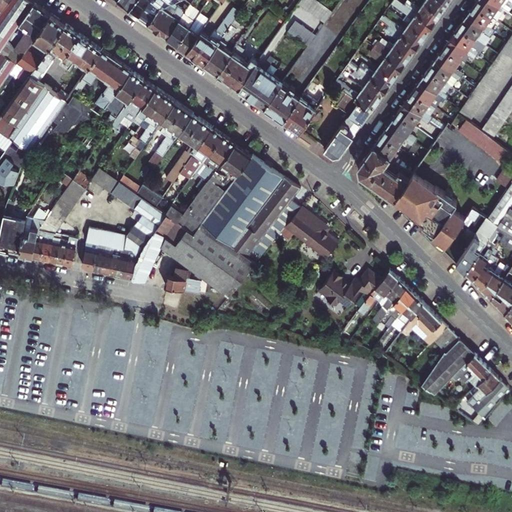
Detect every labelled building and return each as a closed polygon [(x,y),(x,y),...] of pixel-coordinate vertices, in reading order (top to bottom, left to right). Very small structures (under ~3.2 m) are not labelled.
[(32,0),(7,0),(0,10),(0,84),(9,71),(13,66),(16,61),(0,49),(6,41),(19,23),(34,1),(32,0)] [(136,0),(117,0),(117,1),(129,9),(136,0)] [(136,0),(129,9),(148,23),(162,6),(163,4),(172,0),(191,0),(192,0),(136,0)] [(167,36),(187,7),(192,0),(191,0),(187,0),(182,7),(179,5),(172,14),(162,6),(148,23),(167,36)] [(318,0),(300,0),(298,3),(325,22),(333,10),(318,0)] [(403,6),(404,4),(398,0),(392,0),(392,1),(407,12),(408,9),(403,6)] [(424,0),(423,1),(440,13),(448,2),(444,0),(424,0)] [(492,0),(477,0),(475,4),(491,16),(497,7),(500,10),(506,15),(508,12),(492,0)] [(492,0),(508,12),(510,8),(504,4),(501,2),(501,0),(492,0)] [(34,1),(19,23),(27,29),(14,47),(22,53),(27,46),(30,41),(50,13),(34,1)] [(404,4),(432,24),(440,13),(423,1),(419,7),(413,3),(411,6),(406,2),(404,4)] [(425,35),(432,24),(404,4),(403,6),(408,9),(407,12),(413,16),(408,23),(425,35)] [(467,15),(493,33),(495,30),(489,25),(488,26),(485,24),(491,16),(475,4),(467,15)] [(210,36),(201,29),(187,50),(204,62),(234,19),(240,11),(233,6),(213,33),(212,33),(210,36)] [(178,44),(189,27),(194,20),(190,17),(187,15),(191,10),(187,7),(167,36),(178,44)] [(37,41),(47,48),(65,23),(50,13),(30,41),(35,45),(37,41)] [(383,13),(380,18),(389,25),(391,23),(396,27),(398,24),(383,13)] [(459,25),(475,37),(482,29),(485,31),(484,32),(491,36),(493,33),(467,15),(459,25)] [(178,44),(187,50),(201,29),(209,19),(206,16),(201,24),(199,23),(194,30),(189,27),(178,44)] [(298,17),(290,28),(310,42),(318,31),(298,17)] [(204,62),(218,72),(233,52),(223,45),(240,23),(234,19),(204,62)] [(22,144),(29,149),(68,94),(59,88),(57,91),(39,79),(52,60),(52,59),(51,57),(51,56),(53,53),(56,50),(72,28),(65,23),(47,48),(42,56),(24,81),(0,115),(0,128),(14,138),(20,142),(22,144)] [(425,35),(408,23),(404,29),(398,24),(396,27),(391,23),(389,25),(417,45),(425,35)] [(417,45),(389,25),(388,27),(393,31),(391,33),(397,38),(393,44),(409,56),(417,45)] [(452,36),(477,55),(480,51),(473,47),(470,45),(475,37),(459,25),(452,36)] [(56,50),(63,55),(78,32),(72,28),(56,50)] [(101,47),(78,32),(63,55),(59,61),(68,67),(75,58),(87,67),(101,47)] [(511,58),(511,33),(506,42),(500,51),(511,58)] [(444,47),(460,59),(466,50),(469,52),(469,53),(475,58),(477,55),(452,36),(444,47)] [(409,56),(393,44),(389,50),(383,46),(384,44),(378,40),(374,46),(402,67),(409,56)] [(0,49),(16,61),(18,59),(10,44),(6,41),(0,49)] [(218,72),(239,87),(256,62),(252,59),(249,63),(238,56),(244,47),(239,43),(233,52),(218,72)] [(14,47),(10,44),(18,59),(22,53),(14,47)] [(17,76),(24,81),(42,56),(27,46),(22,53),(18,59),(16,61),(23,66),(17,76)] [(402,67),(374,46),(372,49),(378,52),(376,55),(382,59),(378,66),(394,77),(402,67)] [(74,86),(79,89),(86,80),(89,82),(97,71),(109,80),(96,100),(104,106),(112,95),(115,91),(131,68),(101,47),(87,67),(74,86)] [(436,58),(462,76),(464,73),(458,69),(457,69),(454,67),(460,59),(444,47),(436,58)] [(356,66),(364,56),(357,50),(349,61),(356,66)] [(484,100),(511,59),(511,58),(500,51),(472,92),(484,100)] [(271,69),(276,57),(265,53),(260,64),(271,69)] [(428,69),(444,80),(450,72),(454,74),(453,75),(459,79),(462,76),(436,58),(428,69)] [(239,87),(265,106),(282,82),(282,81),(256,62),(239,87)] [(394,77),(378,66),(373,72),(367,67),(365,70),(360,66),(359,68),(386,88),(394,77)] [(143,77),(131,68),(115,91),(121,95),(118,99),(109,112),(110,113),(105,120),(110,124),(111,123),(116,116),(143,77)] [(367,81),(362,87),(379,99),(386,88),(359,68),(357,70),(362,74),(361,76),(367,81)] [(438,88),(444,80),(428,69),(421,79),(446,98),(448,95),(442,90),(442,91),(438,88)] [(143,77),(116,116),(111,123),(116,126),(119,121),(127,126),(136,113),(142,104),(155,86),(143,77)] [(346,85),(336,79),(334,82),(343,89),(345,87),(350,91),(352,89),(353,87),(347,84),(346,85)] [(413,90),(429,102),(435,94),(438,96),(438,97),(444,101),(446,98),(421,79),(413,90)] [(265,106),(284,119),(300,96),(293,91),(295,88),(290,84),(288,87),(282,82),(265,106)] [(511,84),(495,108),(506,115),(511,107),(511,84)] [(155,86),(142,104),(136,113),(143,119),(144,117),(148,111),(149,112),(164,91),(155,86)] [(348,93),(358,100),(371,109),(379,99),(362,87),(358,93),(352,89),(350,91),(345,87),(343,89),(346,92),(348,93)] [(405,101),(431,119),(433,116),(427,111),(427,112),(423,109),(429,102),(413,90),(405,101)] [(112,95),(118,99),(121,95),(115,91),(112,95)] [(148,111),(144,117),(149,122),(138,138),(145,142),(160,120),(175,99),(164,91),(149,112),(148,111)] [(470,121),(484,100),(472,92),(458,113),(466,119),(470,121)] [(346,117),(358,100),(348,93),(336,110),(346,117)] [(66,111),(60,106),(51,118),(57,123),(53,129),(67,130),(80,112),(84,115),(89,107),(72,94),(65,103),(70,106),(66,111)] [(305,97),(301,94),(300,96),(284,119),(300,130),(314,110),(302,101),(305,97)] [(175,99),(160,120),(164,122),(159,129),(166,134),(155,149),(157,151),(152,157),(158,160),(178,132),(192,111),(175,99)] [(371,109),(358,100),(346,117),(325,148),(334,154),(340,153),(371,109)] [(405,101),(397,112),(414,123),(420,115),(423,117),(423,118),(429,122),(431,119),(405,101)] [(495,108),(480,129),(492,137),(506,115),(495,108)] [(192,111),(178,132),(193,142),(187,150),(185,149),(165,177),(172,182),(177,174),(209,128),(211,124),(192,111)] [(390,122),(415,141),(418,138),(411,133),(411,134),(408,131),(414,123),(397,112),(390,122)] [(470,121),(466,119),(458,130),(503,162),(511,150),(492,137),(480,129),(470,121)] [(390,122),(382,133),(398,145),(404,137),(407,139),(407,140),(413,144),(415,141),(390,122)] [(209,128),(177,174),(187,181),(194,172),(201,161),(222,132),(211,124),(209,128)] [(0,128),(0,146),(5,150),(7,148),(8,145),(14,138),(0,128)] [(220,161),(235,141),(222,132),(201,161),(206,164),(198,175),(195,180),(201,184),(204,179),(206,180),(208,177),(220,161)] [(374,144),(389,155),(400,163),(402,160),(396,155),(395,155),(392,153),(398,145),(382,133),(374,144)] [(193,233),(200,222),(251,152),(235,141),(220,161),(208,177),(206,180),(184,212),(177,222),(193,233)] [(0,157),(0,181),(12,184),(17,171),(8,165),(11,161),(19,166),(22,159),(29,149),(22,144),(20,142),(15,150),(8,145),(7,148),(5,150),(0,157)] [(384,163),(389,155),(374,144),(359,165),(359,166),(360,173),(394,197),(395,195),(403,185),(412,172),(402,165),(396,173),(384,163)] [(251,152),(200,222),(254,260),(283,222),(298,202),(291,197),(299,186),(251,152)] [(206,164),(201,161),(194,172),(198,175),(206,164)] [(98,166),(90,177),(97,182),(105,171),(98,166)] [(501,172),(497,178),(509,186),(511,181),(511,171),(505,167),(501,172)] [(97,182),(102,186),(110,175),(105,171),(97,182)] [(419,218),(424,221),(421,225),(426,230),(444,249),(457,228),(458,228),(461,224),(466,217),(452,208),(457,201),(451,196),(445,192),(436,185),(435,186),(413,171),(412,172),(403,185),(395,195),(403,201),(408,204),(414,209),(413,211),(415,212),(419,215),(419,216),(418,216),(419,216),(419,217),(419,218)] [(110,175),(102,186),(109,191),(110,190),(117,180),(110,175)] [(80,193),(84,187),(72,179),(68,184),(80,193)] [(117,180),(110,190),(133,207),(141,197),(135,193),(118,181),(117,180)] [(465,270),(497,225),(511,204),(511,203),(511,181),(509,186),(488,216),(475,234),(457,261),(465,270)] [(64,190),(76,198),(80,193),(68,184),(64,190)] [(141,197),(146,190),(140,186),(135,193),(141,197)] [(148,188),(146,190),(141,197),(154,206),(161,197),(148,188)] [(64,190),(60,195),(72,203),(76,198),(64,190)] [(56,201),(68,209),(72,203),(60,195),(56,201)] [(403,201),(395,195),(394,197),(400,204),(403,201)] [(141,197),(133,207),(140,212),(125,234),(122,246),(129,248),(131,248),(136,255),(141,247),(165,213),(154,206),(141,197)] [(56,201),(53,206),(64,215),(68,209),(56,201)] [(298,202),(283,222),(326,254),(337,238),(324,227),(320,225),(322,221),(298,202)] [(501,237),(511,243),(511,203),(511,204),(497,225),(505,231),(502,235),(501,237)] [(184,212),(171,204),(165,213),(177,222),(184,212)] [(414,209),(408,204),(405,209),(411,215),(415,212),(413,211),(414,209)] [(49,212),(61,220),(64,215),(53,206),(50,209),(49,212)] [(466,217),(461,224),(475,234),(488,216),(473,206),(466,217)] [(23,232),(22,237),(18,254),(31,256),(36,234),(37,228),(45,217),(49,212),(50,209),(48,208),(45,212),(38,207),(33,216),(32,216),(28,233),(23,232)] [(49,212),(45,217),(57,225),(61,220),(49,212)] [(165,213),(141,247),(136,261),(132,271),(131,277),(144,280),(160,243),(178,258),(228,294),(240,279),(254,260),(200,222),(193,233),(177,222),(165,213)] [(0,225),(0,249),(18,254),(22,237),(23,232),(25,223),(26,219),(3,214),(0,225)] [(25,223),(23,232),(28,233),(32,216),(27,215),(26,219),(25,223)] [(37,228),(45,230),(52,231),(57,225),(45,217),(37,228)] [(457,261),(475,234),(461,224),(458,228),(457,228),(444,249),(457,261)] [(484,261),(489,254),(491,252),(496,244),(493,241),(497,234),(497,232),(502,235),(505,231),(497,225),(465,270),(473,278),(484,261)] [(98,241),(101,229),(88,226),(85,238),(98,241)] [(43,238),(45,230),(37,228),(36,234),(38,235),(37,237),(43,238)] [(106,243),(111,244),(113,231),(101,229),(98,241),(106,243)] [(45,230),(43,238),(49,239),(49,237),(52,237),(53,231),(52,231),(45,230)] [(59,242),(61,233),(53,231),(52,237),(54,238),(54,240),(59,242)] [(122,246),(125,234),(113,231),(111,244),(113,244),(121,246),(122,246)] [(67,241),(68,235),(61,233),(59,242),(64,243),(65,240),(67,241)] [(39,258),(43,238),(37,237),(38,235),(36,234),(31,256),(39,258)] [(68,235),(67,241),(62,263),(71,265),(76,237),(68,235)] [(47,260),(52,237),(49,237),(49,239),(43,238),(39,258),(47,260)] [(54,238),(52,237),(47,260),(55,261),(59,242),(54,240),(54,238)] [(92,269),(97,247),(98,241),(85,238),(85,247),(81,264),(83,267),(92,269)] [(64,243),(59,242),(55,261),(62,263),(67,241),(65,240),(64,243)] [(98,241),(97,247),(92,269),(99,271),(104,251),(106,243),(98,241)] [(106,243),(104,251),(99,271),(107,272),(112,250),(113,244),(111,244),(106,243)] [(115,274),(119,254),(114,253),(115,251),(112,250),(107,272),(115,274)] [(123,276),(128,253),(125,253),(125,255),(119,254),(115,274),(123,276)] [(130,254),(128,253),(123,276),(131,277),(132,271),(135,258),(130,257),(130,254)] [(490,265),(495,258),(493,257),(489,254),(484,261),(490,265)] [(484,261),(473,278),(481,286),(494,268),(490,265),(484,261)] [(491,296),(511,266),(505,262),(502,267),(502,270),(501,273),(494,268),(481,286),(491,296)] [(505,310),(511,300),(511,265),(511,266),(491,296),(505,310)] [(167,273),(164,284),(197,291),(200,280),(186,277),(188,269),(174,266),(173,274),(167,273)] [(369,293),(381,277),(367,266),(359,278),(355,275),(350,282),(333,270),(315,293),(323,299),(326,297),(335,304),(339,300),(347,306),(361,288),(369,293)] [(381,277),(369,293),(360,304),(366,308),(375,296),(379,299),(385,290),(397,275),(388,267),(381,277)] [(406,284),(397,275),(385,290),(389,294),(382,304),(383,304),(373,317),(378,321),(380,318),(406,284)] [(390,314),(395,317),(402,308),(401,308),(407,299),(409,299),(414,292),(406,284),(380,318),(384,321),(390,314)] [(389,294),(385,290),(379,299),(378,300),(382,304),(389,294)] [(400,328),(422,299),(414,292),(409,299),(407,299),(401,308),(402,308),(395,317),(392,322),(400,328)] [(405,332),(412,325),(415,321),(427,333),(423,337),(429,343),(433,338),(447,325),(422,299),(400,328),(405,332)] [(412,325),(423,337),(427,333),(415,321),(412,325)] [(433,338),(444,349),(445,350),(459,336),(452,329),(447,325),(433,338)] [(434,392),(462,364),(474,351),(459,336),(445,350),(444,349),(420,382),(434,392)] [(474,351),(462,364),(469,371),(471,369),(473,372),(468,376),(475,383),(491,368),(474,351)] [(475,383),(470,389),(474,393),(467,400),(484,418),(497,401),(509,385),(491,368),(475,383)]
